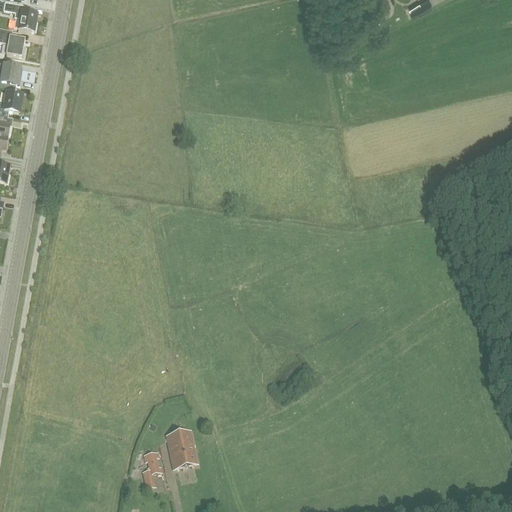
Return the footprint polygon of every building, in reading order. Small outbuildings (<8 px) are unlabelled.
[(390,8),(387,0),(366,0),(372,15),(390,8)] [(432,8),(427,1),(414,9),(419,17),(432,8)] [(18,32),(34,35),(37,17),(23,14),(25,8),(5,5),(4,12),(3,13),(15,15),(14,20),(20,21),(18,32)] [(11,39),(11,38),(12,33),(0,31),(0,44),(8,46),(6,57),(22,60),(25,41),(11,39)] [(0,91),(2,92),(3,86),(17,88),(20,70),(4,67),(0,66),(0,91)] [(19,116),(23,97),(7,95),(5,105),(0,104),(0,118),(4,119),(5,114),(19,116)] [(4,119),(0,118),(0,139),(7,141),(10,129),(3,127),(4,119)] [(0,186),(6,188),(9,169),(0,167),(0,186)] [(198,466),(191,434),(166,439),(173,472),(198,466)] [(157,455),(144,458),(145,464),(147,464),(149,470),(146,471),(147,473),(150,473),(151,476),(152,476),(162,474),(161,469),(158,470),(156,460),(158,460),(157,455)]
